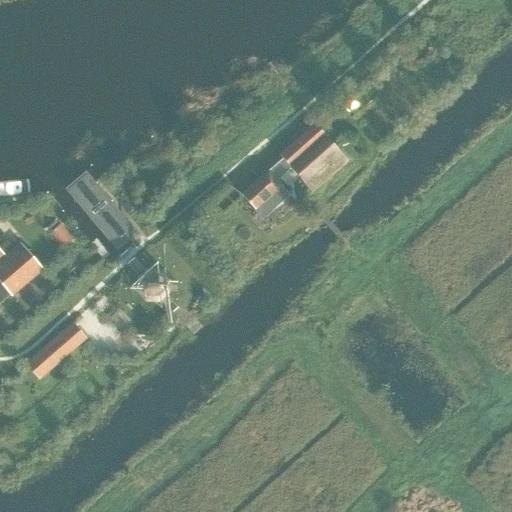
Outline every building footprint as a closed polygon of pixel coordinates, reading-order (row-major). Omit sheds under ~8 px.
[(311,192),(341,165),(346,160),(313,126),(280,155),(282,158),(269,170),(269,171),(243,194),(255,209),(254,210),(263,220),(289,196),(281,187),(282,186),(277,179),(290,166),(311,192)] [(63,248),(73,239),(60,225),(50,234),(63,248)] [(0,283),(9,294),(11,297),(43,269),(20,243),(5,255),(0,249),(0,283)] [(161,291),(163,286),(161,281),(158,278),(153,276),(148,278),(144,281),(143,286),(144,291),(148,294),(153,296),(158,294),(161,291)] [(0,301),(9,294),(0,283),(0,301)] [(82,329),(112,339),(117,324),(87,314),(82,329)] [(76,326),(31,365),(44,380),(89,341),(76,326)] [(20,435),(35,431),(33,421),(18,424),(20,435)]
